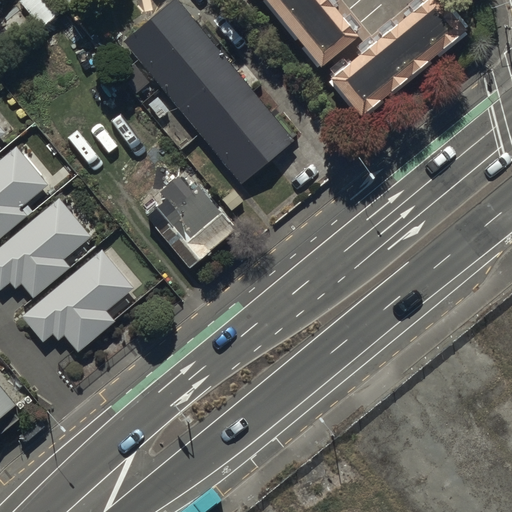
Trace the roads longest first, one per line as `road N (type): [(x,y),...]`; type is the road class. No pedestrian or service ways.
road 1 (secondary): [(72,511),(105,451),(171,393),(511,126)]
road 2 (secondary): [(511,203),(129,511)]
